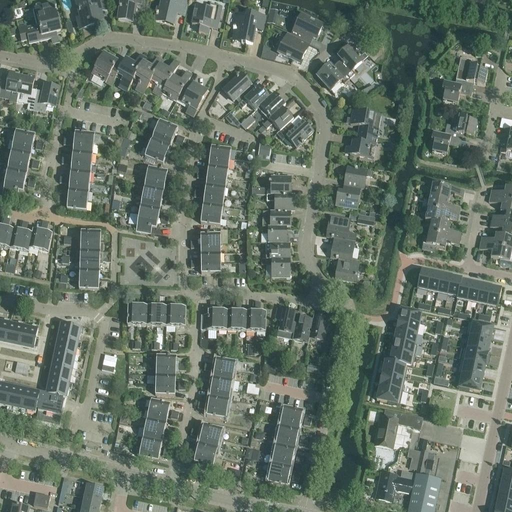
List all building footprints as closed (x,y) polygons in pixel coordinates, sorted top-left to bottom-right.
[(99,12),(106,11),(103,0),(82,0),(77,1),(82,22),(79,23),(81,31),(102,26),(99,12)] [(144,10),(145,0),(128,0),(128,6),(121,5),(118,22),(134,24),(136,9),(144,10)] [(184,15),(187,0),(179,0),(179,1),(176,0),(163,0),(161,13),(158,12),(155,24),(174,28),(177,13),(184,15)] [(58,14),(57,11),(55,12),(54,6),(42,9),(42,8),(41,6),(40,5),(38,5),(36,6),(36,8),(36,9),(36,10),(34,11),(35,13),(33,13),(36,27),(27,30),(26,27),(18,29),(22,44),(28,43),(29,47),(51,41),(52,47),(59,45),(57,35),(61,34),(56,15),(58,14)] [(209,11),(196,8),(192,27),(200,29),(199,35),(208,37),(209,31),(217,32),(222,10),(210,7),(209,11)] [(262,33),(265,19),(248,15),(247,22),(239,20),(237,32),(235,31),(233,39),(242,41),(241,45),(252,47),(255,32),(262,33)] [(291,37),(309,46),(312,40),(317,43),(324,29),(300,17),(291,37)] [(71,24),(66,26),(69,38),(74,37),(71,24)] [(15,30),(8,32),(9,34),(10,39),(11,39),(16,37),(15,30)] [(306,52),(309,46),(291,37),(289,36),(279,57),(287,60),(291,62),(300,67),(307,52),(306,52)] [(342,64),(338,68),(350,81),(354,77),(352,74),(363,63),(350,49),(338,60),(342,64)] [(477,52),(475,59),(482,60),(483,53),(477,52)] [(104,56),(91,78),(111,90),(118,78),(117,78),(123,68),(122,68),(117,65),(118,64),(104,56)] [(457,76),(456,82),(462,83),(461,90),(472,93),(474,86),(477,86),(477,87),(484,89),(488,74),(480,72),(481,69),(470,67),(470,63),(461,61),(458,76),(457,76)] [(117,78),(118,78),(123,81),(118,90),(127,95),(135,80),(141,70),(143,65),(138,62),(135,67),(126,62),(122,68),(123,68),(117,78)] [(144,98),(152,84),(158,73),(160,67),(155,64),(152,70),(143,65),(141,70),(135,80),(141,83),(135,93),(144,98)] [(152,84),(157,87),(152,96),(161,101),(164,95),(163,95),(172,79),(173,79),(178,70),(172,67),(169,72),(160,67),(158,73),(152,84)] [(344,86),(350,81),(338,68),(333,72),(329,68),(317,79),(330,93),(342,83),(344,86)] [(2,87),(0,95),(0,100),(9,103),(9,104),(17,106),(17,104),(23,78),(10,76),(7,89),(2,87)] [(237,103),(239,105),(239,106),(254,93),(250,89),(251,88),(241,77),(223,94),(233,106),(237,103)] [(23,78),(17,104),(23,106),(28,107),(27,112),(33,114),(37,95),(32,94),(35,81),(23,78)] [(163,95),(164,95),(170,99),(168,101),(176,105),(177,104),(186,88),(189,83),(183,80),(181,84),(173,79),(172,79),(163,95)] [(471,99),(472,93),(461,90),(462,83),(456,82),(455,87),(444,85),(441,97),(444,97),(443,104),(458,107),(460,97),(471,99)] [(37,95),(33,114),(45,116),(47,109),(55,111),(59,90),(45,87),(43,96),(37,95)] [(186,88),(177,104),(188,111),(185,116),(193,121),(208,95),(194,87),(191,91),(186,88)] [(254,93),(239,106),(233,113),(236,117),(242,112),(248,106),(255,114),(260,110),(260,109),(270,100),(259,88),(254,93)] [(76,101),(77,101),(82,102),(87,94),(82,92),(79,96),(76,101)] [(357,92),(353,96),(357,100),(362,96),(357,92)] [(260,109),(260,110),(270,121),(271,121),(283,110),(286,108),(275,95),(270,100),(260,109)] [(146,105),(143,110),(142,111),(152,115),(155,110),(146,105)] [(273,126),(280,134),(290,126),(294,122),(283,110),(271,121),(270,121),(263,128),(267,132),(273,126)] [(163,111),(160,117),(166,121),(170,115),(163,111)] [(350,127),(359,129),(357,139),(361,139),(371,141),(377,142),(379,132),(381,119),(375,118),(353,113),(351,121),(350,127)] [(447,127),(445,133),(452,135),(450,141),(462,143),(463,136),(466,137),(466,138),(474,140),(477,125),(470,123),(470,120),(459,118),(457,129),(447,127)] [(250,119),(241,127),(245,133),(255,124),(250,119)] [(286,140),(296,152),(297,152),(304,145),(303,144),(313,135),(303,123),(295,131),(290,126),(280,134),(277,137),(283,143),(286,140)] [(160,124),(156,133),(174,141),(178,131),(160,124)] [(133,126),(130,132),(136,134),(139,128),(133,126)] [(263,128),(258,133),(261,137),(266,132),(263,128)] [(511,133),(505,132),(500,156),(506,157),(507,155),(511,155),(511,133)] [(162,146),(170,150),(174,141),(156,133),(153,141),(162,146)] [(460,150),(462,143),(450,141),(452,135),(445,133),(444,138),(433,136),(431,146),(434,147),(432,155),(447,158),(449,147),(460,150)] [(16,134),(14,143),(33,148),(35,138),(16,134)] [(75,135),(74,145),(94,147),(95,137),(75,135)] [(351,150),(350,157),(367,161),(370,148),(376,149),(377,142),(371,141),(361,139),(357,139),(356,144),(353,144),(351,150)] [(153,141),(149,150),(167,158),(170,150),(162,146),(153,141)] [(14,143),(12,152),(31,157),(33,148),(14,143)] [(74,145),(73,154),(93,156),(94,147),(74,145)] [(163,167),(167,158),(149,150),(145,160),(163,167)] [(212,150),(210,159),(230,162),(231,152),(212,150)] [(12,152),(10,162),(29,166),(31,157),(12,152)] [(73,154),(72,163),(92,165),(93,156),(73,154)] [(210,159),(209,168),(228,171),(230,162),(210,159)] [(10,162),(8,172),(27,176),(29,166),(10,162)] [(72,163),(71,173),(91,175),(92,165),(72,163)] [(209,168),(208,178),(227,180),(228,171),(209,168)] [(149,170),(147,180),(166,184),(168,174),(149,170)] [(344,190),(361,193),(365,193),(367,179),(372,180),(373,174),(348,170),(344,190)] [(8,172),(6,181),(25,185),(27,176),(8,172)] [(71,173),(70,183),(90,185),(91,175),(71,173)] [(208,178),(206,188),(226,190),(227,180),(208,178)] [(267,192),(267,198),(291,198),(291,179),(271,179),(271,186),(269,186),(268,192),(267,192)] [(147,180),(145,190),(164,193),(166,184),(147,180)] [(23,195),(25,185),(6,181),(3,197),(17,200),(19,194),(23,195)] [(70,183),(69,193),(89,195),(90,185),(70,183)] [(432,187),(430,199),(449,203),(450,197),(463,200),(465,194),(432,187)] [(206,188),(205,197),(224,200),(226,190),(206,188)] [(145,190),(143,199),(162,203),(164,193),(145,190)] [(358,212),(361,193),(344,190),(343,195),(339,194),(336,208),(358,212)] [(491,193),(490,199),(511,203),(511,191),(505,190),(504,196),(491,193)] [(69,193),(68,202),(88,205),(89,195),(69,193)] [(205,197),(204,207),(223,210),(224,200),(205,197)] [(274,205),(274,214),(291,214),(291,215),(295,215),(295,198),(291,198),(267,198),(267,205),(274,205)] [(143,199),(141,209),(160,212),(162,203),(143,199)] [(430,199),(428,211),(460,217),(461,212),(448,209),(449,203),(430,199)] [(500,214),(506,215),(511,216),(511,203),(490,199),(489,205),(502,208),(500,214)] [(67,212),(87,214),(88,205),(68,202),(67,212)] [(204,207),(202,217),(222,219),(223,210),(204,207)] [(141,209),(139,218),(158,222),(160,212),(141,209)] [(425,223),(431,224),(444,226),(446,221),(458,223),(460,217),(428,211),(425,223)] [(262,223),(262,230),(286,230),(287,231),(291,231),(291,215),(291,214),(274,214),(270,214),(270,223),(262,223)] [(492,218),(491,224),(511,228),(511,216),(506,215),(505,221),(492,218)] [(220,229),(222,219),(202,217),(201,227),(220,229)] [(139,218),(136,234),(151,237),(152,231),(156,231),(158,222),(139,218)] [(327,239),(335,241),(335,240),(354,243),(356,237),(348,235),(350,222),(331,218),(327,239)] [(373,229),(374,222),(359,219),(358,226),(373,229)] [(431,224),(428,235),(461,242),(462,236),(449,234),(450,228),(448,227),(444,226),(431,224)] [(503,233),(501,238),(501,239),(511,240),(511,228),(491,224),(490,230),(503,233)] [(2,230),(0,240),(0,249),(8,252),(11,232),(2,230)] [(267,237),(267,246),(286,246),(289,246),(289,238),(286,238),(287,231),(286,230),(262,230),(262,237),(267,237)] [(11,232),(8,252),(17,253),(22,234),(11,232)] [(32,236),(30,252),(38,254),(42,235),(33,233),(32,236)] [(22,234),(17,253),(29,256),(30,252),(32,236),(22,234)] [(81,234),(81,243),(101,243),(101,235),(81,234)] [(42,235),(38,254),(49,256),(53,237),(42,235)] [(459,248),(461,242),(428,235),(426,247),(423,246),(422,252),(435,255),(436,249),(445,251),(447,245),(459,248)] [(201,237),(201,246),(220,245),(220,237),(201,237)] [(481,240),(480,246),(511,252),(511,240),(501,239),(501,238),(496,237),(494,243),(481,240)] [(331,261),(339,263),(339,262),(350,264),(350,263),(354,243),(335,240),(335,241),(331,261)] [(81,243),(81,252),(100,253),(101,243),(81,243)] [(201,246),(201,256),(221,256),(220,245),(201,246)] [(266,246),(266,262),(290,262),(290,246),(289,246),(286,246),(267,246),(266,246)] [(511,265),(510,265),(511,254),(511,252),(480,246),(479,252),(492,255),(491,261),(500,263),(499,268),(511,271),(511,269),(511,265)] [(81,252),(80,262),(100,263),(100,253),(81,252)] [(201,256),(201,266),(221,266),(221,256),(201,256)] [(80,262),(80,272),(100,272),(100,263),(80,262)] [(290,281),(290,262),(266,262),(266,268),(271,268),(271,281),(290,281)] [(358,265),(350,263),(350,264),(339,262),(339,263),(335,280),(354,284),(358,265)] [(221,276),(221,266),(201,266),(201,276),(221,276)] [(30,271),(25,275),(28,279),(33,275),(30,271)] [(36,272),(34,279),(40,281),(42,274),(36,272)] [(80,272),(80,281),(99,282),(100,272),(80,272)] [(421,272),(417,291),(428,293),(432,275),(421,272)] [(432,275),(428,293),(438,295),(441,277),(432,275)] [(441,277),(438,295),(448,297),(452,279),(441,277)] [(452,279),(448,297),(458,299),(461,283),(462,281),(452,279)] [(99,293),(99,282),(80,281),(79,292),(99,293)] [(458,299),(457,301),(467,303),(471,285),(461,283),(458,299)] [(471,285),(467,303),(477,306),(481,287),(471,285)] [(481,287),(477,306),(487,308),(491,290),(481,287)] [(361,295),(368,296),(370,289),(363,288),(361,295)] [(491,290),(487,308),(498,310),(501,292),(491,290)] [(127,328),(138,329),(138,309),(128,309),(127,328)] [(138,309),(138,329),(147,329),(148,309),(138,309)] [(148,309),(147,329),(157,329),(158,310),(148,309)] [(158,310),(157,329),(167,330),(167,310),(158,310)] [(167,310),(167,330),(176,330),(177,310),(167,310)] [(177,310),(176,330),(186,330),(186,311),(177,310)] [(277,340),(292,343),(294,337),(297,319),(298,320),(299,316),(277,311),(275,323),(280,323),(277,340)] [(402,311),(399,322),(420,326),(422,315),(402,311)] [(201,333),(202,333),(218,334),(218,314),(208,314),(208,318),(201,318),(201,333)] [(218,314),(218,334),(227,334),(227,314),(218,314)] [(227,314),(227,334),(237,334),(238,315),(227,314)] [(238,315),(237,334),(246,335),(247,315),(238,315)] [(247,315),(246,335),(256,335),(257,315),(247,315)] [(257,315),(256,335),(266,335),(266,316),(257,315)] [(294,337),(292,343),(308,346),(309,342),(313,323),(298,320),(297,319),(294,337)] [(309,342),(325,345),(330,322),(314,319),(313,323),(309,342)] [(399,322),(397,333),(418,337),(420,326),(399,322)] [(0,345),(1,346),(6,347),(34,353),(37,337),(38,332),(0,324),(0,345)] [(468,324),(465,337),(491,343),(493,329),(468,324)] [(0,407),(36,415),(36,411),(38,412),(36,421),(59,426),(61,419),(64,404),(62,404),(63,400),(65,401),(67,401),(82,331),(73,330),(61,327),(59,339),(46,397),(0,386),(0,407)] [(397,333),(395,343),(415,348),(418,337),(397,333)] [(463,350),(488,355),(491,343),(465,337),(465,338),(468,338),(465,350),(463,350)] [(395,343),(393,353),(413,358),(415,348),(395,343)] [(463,350),(460,363),(485,368),(488,355),(463,350)] [(393,353),(391,364),(406,368),(411,369),(413,358),(393,353)] [(157,359),(156,369),(176,369),(176,360),(157,359)] [(217,361),(215,370),(234,373),(236,364),(217,361)] [(270,363),(268,373),(270,373),(278,375),(280,365),(270,363)] [(386,363),(383,376),(403,380),(406,368),(391,364),(386,363)] [(460,363),(457,376),(482,381),(485,368),(460,363)] [(17,365),(15,374),(27,377),(29,367),(17,365)] [(308,368),(307,374),(318,376),(320,370),(308,368)] [(156,369),(156,378),(176,379),(176,369),(156,369)] [(215,370),(213,380),(233,383),(234,373),(215,370)] [(383,376),(380,389),(401,393),(403,380),(383,376)] [(459,377),(457,390),(480,395),(482,382),(482,381),(457,376),(459,377)] [(156,378),(156,388),(175,389),(176,379),(156,378)] [(213,380),(212,390),(231,393),(233,383),(213,380)] [(175,398),(175,389),(156,388),(155,398),(175,398)] [(380,389),(377,403),(398,407),(401,393),(380,389)] [(212,390),(210,399),(229,403),(231,393),(212,390)] [(210,399),(208,409),(228,412),(229,403),(210,399)] [(151,403),(149,413),(168,417),(171,407),(151,403)] [(208,409),(207,419),(226,422),(228,412),(208,409)] [(284,410),(282,419),(301,423),(303,414),(284,410)] [(149,413),(147,422),(166,426),(168,417),(149,413)] [(413,429),(413,431),(420,432),(423,421),(407,418),(386,413),(384,420),(381,419),(375,448),(392,452),(397,426),(413,429)] [(282,419),(280,428),(299,432),(301,423),(282,419)] [(147,422),(145,432),(164,436),(166,426),(147,422)] [(204,427),(202,436),(221,441),(223,432),(204,427)] [(280,428),(278,438),(297,442),(299,432),(280,428)] [(145,432),(143,441),(162,445),(164,436),(145,432)] [(202,436),(199,446),(218,451),(221,441),(202,436)] [(278,438),(276,447),(295,451),(297,442),(278,438)] [(143,441),(141,450),(160,454),(162,445),(143,441)] [(199,446),(197,455),(216,460),(218,451),(199,446)] [(276,447),(274,456),(293,461),(295,451),(276,447)] [(141,450),(139,460),(158,464),(160,454),(141,450)] [(247,450),(245,460),(255,462),(258,452),(247,450)] [(409,452),(407,460),(412,460),(419,462),(421,454),(409,452)] [(419,462),(416,476),(423,478),(428,455),(421,453),(421,454),(419,462)] [(212,476),(216,460),(197,455),(194,464),(194,465),(195,465),(199,466),(197,471),(197,472),(212,476)] [(274,456),(272,466),(291,470),(293,461),(274,456)] [(190,463),(188,471),(197,473),(197,472),(197,471),(199,466),(195,465),(194,465),(194,464),(190,463)] [(272,466),(270,475),(289,480),(291,470),(272,466)] [(511,474),(504,473),(502,483),(511,485),(511,474)] [(287,489),(289,480),(270,475),(268,485),(287,489)] [(394,494),(411,497),(414,484),(397,481),(397,479),(382,476),(376,502),(391,505),(394,494)] [(434,511),(441,483),(416,477),(414,484),(411,497),(408,511),(434,511)] [(511,485),(502,483),(500,493),(511,496),(511,485)] [(88,488),(85,501),(102,504),(104,491),(88,488)] [(511,496),(500,493),(498,503),(511,506),(511,496)] [(36,497),(34,507),(34,509),(48,511),(50,500),(36,497)] [(85,501),(82,511),(99,511),(102,504),(85,501)] [(511,511),(511,506),(498,503),(495,511),(511,511)]
